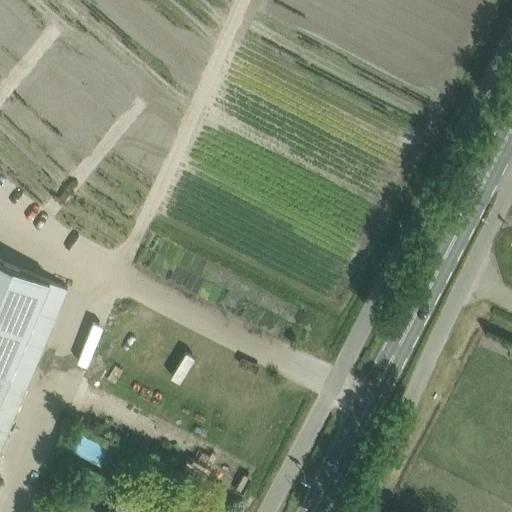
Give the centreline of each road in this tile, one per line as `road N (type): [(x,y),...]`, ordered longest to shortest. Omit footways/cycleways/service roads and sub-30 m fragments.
road 1 (unclassified): [(511,41),(335,382)]
road 2 (unclassified): [(354,511),(511,186)]
road 3 (primary): [(359,417),(511,116)]
road 4 (unknown): [(248,0),(132,269)]
road 5 (unknown): [(15,511),(132,269)]
road 6 (unknown): [(132,269),(335,382)]
road 7 (unknown): [(0,176),(64,230),(132,269)]
road 8 (unclassified): [(335,382),(268,511)]
